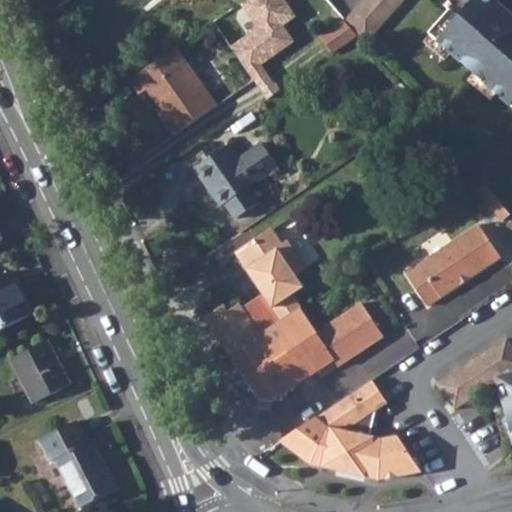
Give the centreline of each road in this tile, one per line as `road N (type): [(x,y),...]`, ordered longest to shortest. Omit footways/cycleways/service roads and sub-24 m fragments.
road 1 (tertiary): [(151,391),(0,72)]
road 2 (residential): [(511,313),(410,383),(482,511)]
road 3 (tertiary): [(244,511),(207,469),(171,406),(151,391)]
road 4 (tertiary): [(151,391),(188,511)]
